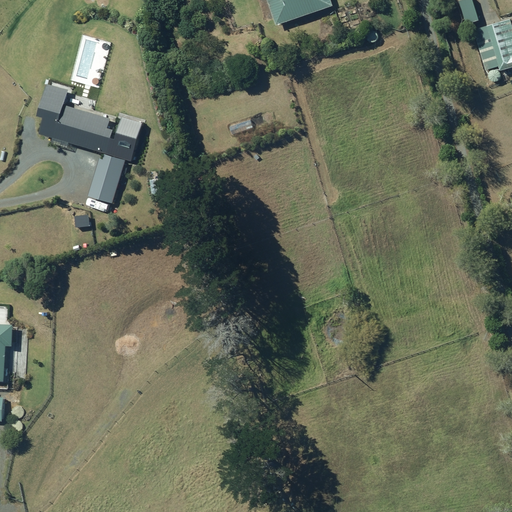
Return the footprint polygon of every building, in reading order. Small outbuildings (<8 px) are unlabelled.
[(267,0),(275,26),(332,8),(329,0),(267,0)] [(511,25),(510,19),(473,31),(487,76),(511,68),(511,25)] [(71,145),(101,154),(106,156),(114,131),(108,129),(111,119),(63,105),(68,90),(46,83),(36,117),(44,119),(40,132),(72,142),(71,145)] [(112,204),(125,162),(106,156),(101,154),(88,197),(112,204)] [(0,315),(9,315),(9,304),(0,304),(0,315)] [(0,380),(6,381),(6,347),(11,347),(11,325),(0,324),(0,380)]
